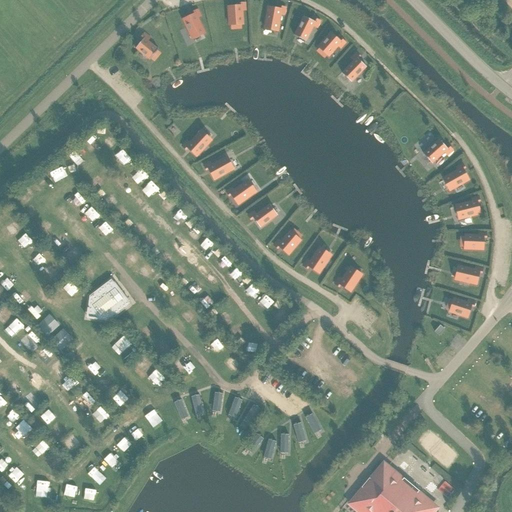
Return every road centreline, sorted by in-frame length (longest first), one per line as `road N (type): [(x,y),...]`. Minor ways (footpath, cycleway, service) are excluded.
road 1 (residential): [(152,0),(0,148)]
road 2 (unclassified): [(420,404),(511,298)]
road 3 (unclassified): [(411,0),(511,94)]
